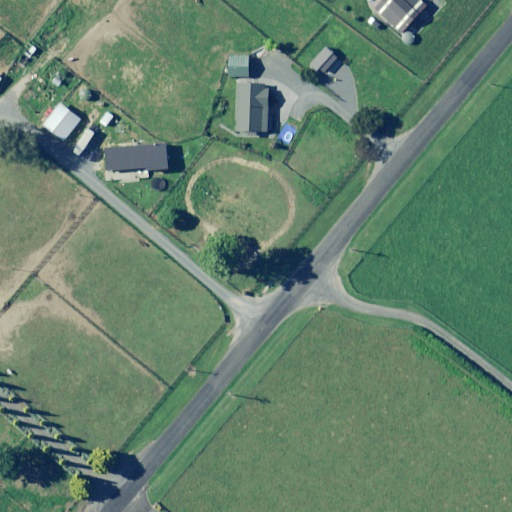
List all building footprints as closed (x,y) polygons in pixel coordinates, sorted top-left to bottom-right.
[(250,57),(230,57),(230,77),(250,77),(250,57)] [(73,78),(63,71),(53,84),(63,91),(73,78)] [(269,86),(237,84),(235,131),(270,133),(271,106),(268,106),(269,86)] [(81,120),(63,104),(45,126),(63,141),(81,120)] [(151,150),(113,118),(101,132),(87,120),(76,133),(128,177),(151,150)]
